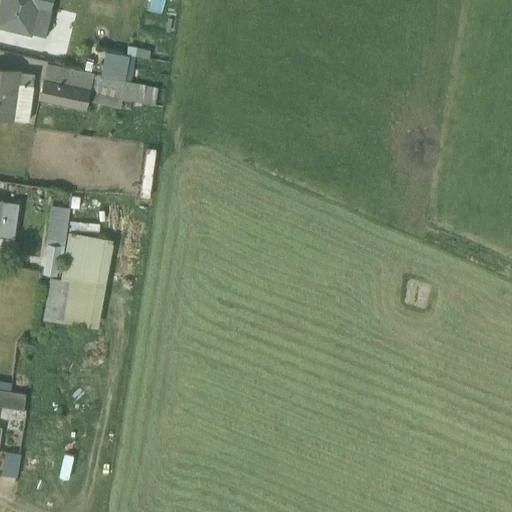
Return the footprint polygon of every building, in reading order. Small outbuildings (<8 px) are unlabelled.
[(53,0),(1,0),(0,4),(0,27),(30,35),(38,4),(51,7),(53,0)] [(73,17),(74,11),(62,9),(61,16),(56,15),(50,48),(68,51),(71,35),(78,36),(81,19),(73,17)] [(154,104),(158,88),(45,66),(38,99),(92,110),(94,100),(125,106),(127,98),(154,104)] [(0,68),(0,117),(27,121),(34,73),(0,68)] [(142,194),(152,195),(153,172),(142,171),(142,194)] [(70,191),(49,188),(47,202),(69,206),(67,217),(76,219),(79,197),(70,196),(70,191)] [(98,327),(114,242),(69,234),(60,280),(54,279),(60,249),(46,247),(41,277),(47,278),(40,317),(98,327)] [(0,379),(0,405),(22,409),(25,393),(10,390),(11,381),(0,379)] [(5,449),(2,473),(17,474),(20,451),(5,449)]
